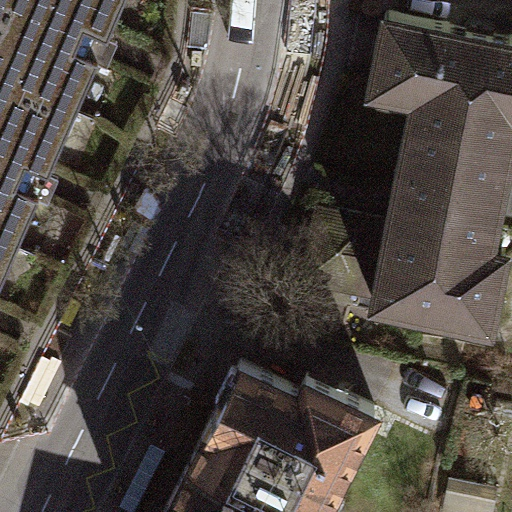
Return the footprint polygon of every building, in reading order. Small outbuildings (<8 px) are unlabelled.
[(0,0),(0,278),(40,187),(28,181),(32,171),(37,161),(49,166),(100,51),(87,46),(91,36),(96,26),(108,31),(121,0),(0,0)] [(410,112),(511,131),(511,33),(510,34),(510,36),(450,24),(451,22),(386,9),(372,84),(414,92),(410,112)] [(511,133),(511,131),(410,112),(390,215),(375,293),(374,297),(491,320),(510,225),(495,222),(497,210),(511,133)] [(511,133),(497,210),(511,213),(511,133)] [(375,293),(390,215),(319,202),(314,230),(310,229),(306,249),(310,250),(304,279),(375,293)] [(259,476),(323,509),(335,483),(359,436),(376,402),(306,369),(299,383),(242,357),(190,458),(251,490),(259,476)] [(359,436),(335,483),(364,497),(387,450),(359,436)] [(251,490),(190,458),(162,511),(321,511),(323,509),(259,476),(251,490)]
